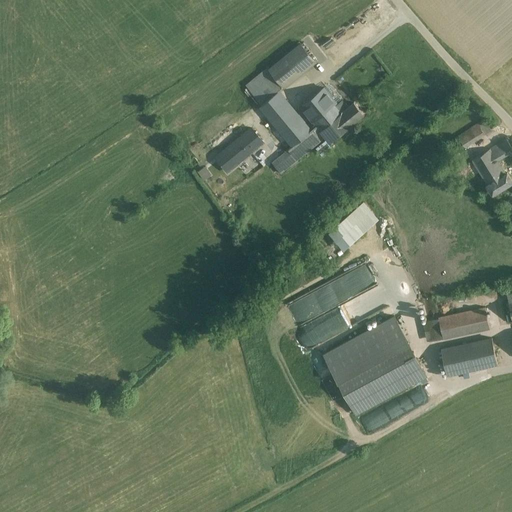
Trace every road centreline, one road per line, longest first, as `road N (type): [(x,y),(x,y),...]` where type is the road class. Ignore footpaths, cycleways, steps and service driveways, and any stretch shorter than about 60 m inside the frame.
road 1 (track): [(469,382),(240,511)]
road 2 (unclassified): [(396,0),(511,124)]
